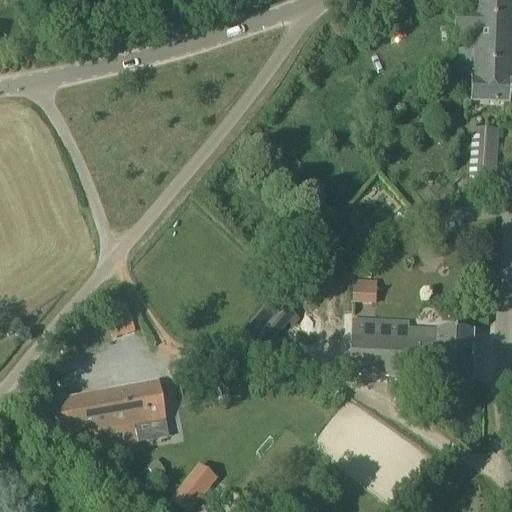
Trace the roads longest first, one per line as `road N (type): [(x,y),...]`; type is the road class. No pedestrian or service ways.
road 1 (track): [(511,477),(326,378),(189,347),(144,322),(113,258)]
road 2 (unclassified): [(113,258),(282,61),(317,0)]
road 3 (tertiary): [(35,81),(135,59),(314,0)]
road 4 (unclassified): [(511,471),(499,315),(511,240)]
road 5 (unclassified): [(113,258),(35,81)]
road 6 (unclassified): [(0,391),(113,258)]
